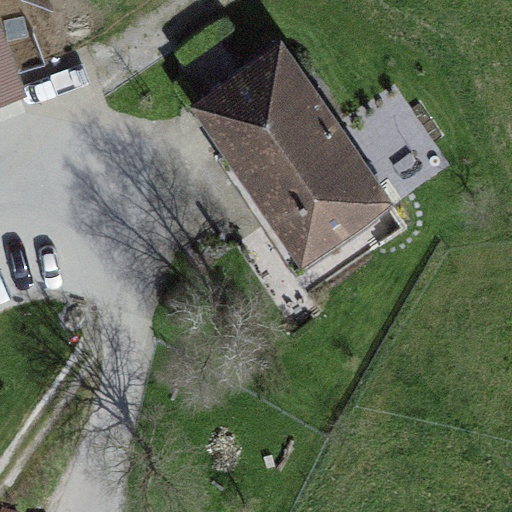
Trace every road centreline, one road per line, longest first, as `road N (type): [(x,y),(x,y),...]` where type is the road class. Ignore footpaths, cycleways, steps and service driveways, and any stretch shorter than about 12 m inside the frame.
road 1 (track): [(105,511),(163,209),(158,0)]
road 2 (unknown): [(0,216),(55,207),(163,209)]
